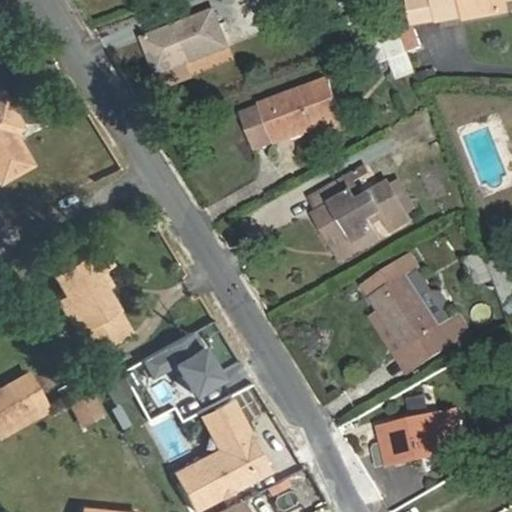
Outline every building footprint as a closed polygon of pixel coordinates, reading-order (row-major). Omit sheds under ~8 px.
[(435,0),(439,20),(465,16),(466,19),(510,11),(508,0),(509,0),(435,0)] [(145,38),(159,74),(188,63),(229,47),(215,11),(145,38)] [(404,28),(407,49),(419,47),(416,26),(404,28)] [(388,81),(413,75),(402,34),(378,40),(388,81)] [(188,63),(159,74),(164,89),(194,78),(188,63)] [(264,106),(278,141),(342,117),(329,79),(263,104),(264,106)] [(19,127),(3,97),(0,98),(0,179),(29,164),(10,133),(19,127)] [(257,150),(278,141),(264,106),(243,114),(257,150)] [(316,214),(333,244),(352,233),(359,243),(378,233),(371,222),(385,214),(395,231),(412,221),(389,182),(375,191),(377,194),(360,203),(350,185),(370,174),(366,167),(312,197),(320,211),(316,214)] [(352,233),(333,244),(342,261),(381,239),(378,233),(359,243),(352,233)] [(88,249),(101,271),(111,266),(98,244),(88,249)] [(95,274),(101,271),(88,249),(48,274),(60,294),(52,299),(78,344),(91,337),(99,349),(129,331),(107,294),(95,274)] [(464,258),(474,286),(491,280),(481,252),(464,258)] [(113,291),(101,271),(95,274),(107,294),(113,291)] [(381,312),(419,367),(465,336),(454,320),(442,328),(408,276),(374,300),(381,312)] [(409,373),(419,367),(381,312),(372,319),(409,373)] [(190,329),(137,360),(148,379),(169,366),(186,396),(219,377),(190,329)] [(27,371),(11,380),(34,420),(50,411),(27,371)] [(121,378),(103,387),(111,402),(128,392),(121,378)] [(0,438),(34,420),(11,380),(0,385),(0,438)] [(90,394),(86,397),(96,414),(100,412),(90,394)] [(427,396),(408,397),(409,411),(427,410),(427,396)] [(86,397),(72,404),(81,422),(96,414),(86,397)] [(216,450),(172,474),(192,511),(267,471),(230,401),(212,410),(229,443),(216,450)] [(72,404),(67,407),(77,424),(81,422),(72,404)] [(212,410),(199,417),(216,450),(229,443),(212,410)] [(391,465),(452,451),(450,441),(464,438),(458,412),(383,429),(391,465)] [(511,424),(489,437),(497,453),(511,444),(511,424)] [(248,511),(244,500),(212,511),(248,511)]
